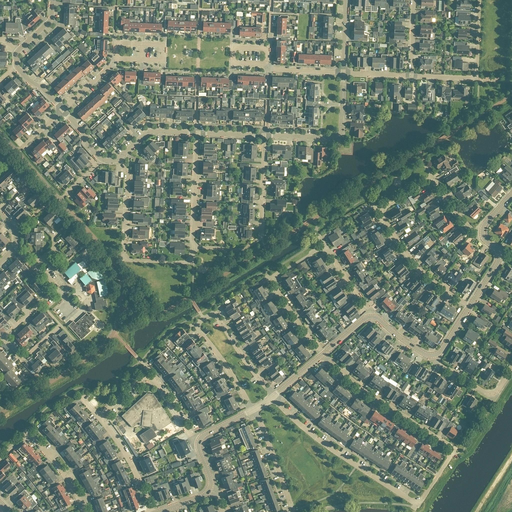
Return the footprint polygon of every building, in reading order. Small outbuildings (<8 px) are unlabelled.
[(361,0),(361,6),(365,7),(365,12),(371,12),(371,8),(371,4),(367,4),(367,0),(361,0)] [(380,6),(380,0),(374,0),(374,4),(371,4),(371,8),(371,12),(377,12),(377,6),(380,6)] [(385,0),(380,0),(380,6),(380,9),(385,9),(385,13),(388,13),(389,4),(386,3),(385,0)] [(395,7),(399,7),(399,0),(392,0),(393,4),(390,4),(390,10),(395,10),(395,7)] [(399,0),(399,7),(399,12),(408,12),(408,1),(405,1),(405,0),(399,0)] [(470,8),(470,6),(471,6),(471,4),(470,3),(470,1),(460,1),(460,5),(457,5),(456,11),(469,11),(469,8),(470,8)] [(74,14),(77,14),(77,5),(66,5),(66,8),(64,8),(64,14),(74,14)] [(99,17),(108,17),(108,11),(101,11),(101,8),(95,8),(95,14),(99,14),(99,17)] [(31,14),(29,12),(27,14),(35,23),(40,18),(38,16),(40,14),(36,9),(33,11),(34,12),(31,14)] [(431,18),(435,18),(435,12),(425,12),(425,15),(421,15),(420,22),(427,22),(427,23),(431,23),(431,18)] [(458,24),(460,24),(470,25),(470,17),(465,16),(465,12),(456,12),(456,18),(458,18),(458,24)] [(30,27),(35,23),(27,14),(25,16),(27,18),(24,21),(23,20),(21,22),(23,30),(23,31),(29,26),(30,27)] [(277,18),(277,24),(286,24),(286,19),(288,19),(288,16),(280,16),(280,18),(277,18)] [(168,31),(173,31),(174,18),(171,18),(171,17),(165,17),(165,22),(165,24),(168,24),(168,31)] [(11,33),(12,23),(8,23),(9,19),(3,18),(3,24),(6,24),(5,33),(11,33)] [(123,32),(129,32),(129,23),(129,20),(124,20),(124,18),(121,18),(121,29),(123,29),(123,32)] [(15,24),(12,23),(11,33),(17,33),(18,32),(23,30),(21,22),(20,19),(15,19),(15,24)] [(75,20),(73,19),(64,19),(64,20),(63,20),(63,24),(64,24),(64,25),(72,25),(72,28),(75,28),(75,25),(76,25),(76,20),(75,20)] [(198,19),(190,19),(190,31),(195,32),(196,26),(198,26),(198,19)] [(156,21),(156,33),(161,33),(161,29),(164,29),(165,24),(165,22),(161,21),(161,24),(158,24),(158,21),(156,21)] [(233,27),(234,21),(225,21),(225,23),(225,33),(230,33),(230,27),(233,27)] [(354,31),(363,32),(367,32),(368,26),(364,26),(364,23),(354,22),(354,31)] [(394,29),(394,33),(404,33),(404,27),(401,27),(401,22),(390,22),(390,29),(394,29)] [(421,29),(420,29),(420,37),(430,38),(430,34),(431,34),(432,34),(432,26),(421,26),(421,29)] [(108,28),(97,27),(96,27),(96,37),(103,37),(103,33),(107,33),(108,28)] [(59,33),(68,42),(74,36),(71,32),(69,34),(64,29),(59,33)] [(277,35),(280,35),(279,38),(284,38),(291,38),(293,39),(293,37),(290,37),(290,35),(286,35),(286,30),(277,29),(277,35)] [(455,39),(458,39),(466,40),(466,36),(469,36),(469,31),(458,30),(458,34),(455,33),(454,35),(454,38),(455,39)] [(363,32),(354,31),(354,41),(367,41),(367,36),(363,36),(363,32)] [(55,36),(62,43),(64,41),(68,45),(70,44),(68,42),(59,33),(55,36)] [(396,40),(404,40),(404,33),(394,33),(394,36),(389,36),(389,43),(396,44),(396,40)] [(55,36),(51,40),(57,46),(55,48),(58,52),(59,53),(62,51),(60,49),(64,46),(62,43),(55,36)] [(277,41),(276,46),(285,47),(285,44),(286,44),(286,41),(291,41),(291,38),(284,38),(284,41),(280,41),(277,41)] [(107,51),(107,40),(94,40),(94,45),(96,45),(95,50),(93,51),(94,53),(89,57),(98,67),(105,61),(104,60),(106,59),(105,58),(107,56),(106,56),(106,53),(106,51),(107,51)] [(430,45),(434,45),(434,41),(428,41),(428,44),(420,44),(419,51),(424,51),(424,52),(429,52),(430,45)] [(454,46),(457,46),(456,54),(468,55),(469,47),(460,46),(460,43),(454,43),(454,46)] [(58,52),(55,48),(53,50),(47,44),(43,48),(49,54),(52,57),(58,52)] [(84,54),(87,51),(81,44),(77,47),(84,54)] [(45,58),(49,54),(43,48),(39,51),(45,58)] [(68,50),(62,55),(64,58),(70,53),(68,50)] [(44,62),(43,60),(45,58),(39,51),(35,55),(41,61),(43,64),(44,63),(44,62)] [(378,69),(378,59),(375,58),(375,55),(372,55),(372,53),(369,53),(369,56),(369,61),(372,61),(372,67),(375,67),(375,68),(378,69)] [(360,54),(360,58),(360,67),(365,67),(366,60),(369,61),(369,56),(363,55),(363,54),(360,54)] [(396,68),(396,58),(392,58),(392,55),(387,54),(387,55),(387,61),(390,61),(390,68),(396,68)] [(31,59),(37,65),(39,67),(43,64),(41,61),(35,55),(31,59)] [(381,59),(378,59),(378,69),(381,69),(381,68),(383,68),(384,61),(387,61),(387,55),(381,55),(381,59)] [(436,62),(436,57),(430,57),(430,60),(420,60),(420,62),(419,62),(419,66),(420,67),(420,69),(431,69),(431,62),(436,62)] [(468,71),(468,63),(462,63),(462,61),(461,61),(461,57),(453,57),(453,60),(455,61),(454,68),(461,69),(461,71),(468,71)] [(31,59),(27,62),(33,69),(31,70),(34,72),(39,67),(37,65),(31,59)] [(89,72),(90,73),(92,71),(91,70),(94,68),(87,61),(79,68),(78,67),(54,89),(60,96),(64,92),(65,93),(67,92),(66,90),(72,85),(73,86),(75,84),(74,83),(80,77),(81,79),(83,77),(82,76),(84,74),(85,75),(89,72)] [(120,73),(120,72),(118,73),(117,72),(116,74),(115,73),(108,79),(115,87),(120,82),(124,85),(126,83),(130,84),(130,83),(135,83),(136,72),(125,72),(123,72),(123,73),(120,73)] [(149,86),(149,73),(144,73),(143,75),(140,75),(140,84),(146,84),(146,85),(149,86)] [(160,82),(160,85),(163,85),(163,83),(163,77),(160,77),(160,73),(155,73),(154,82),(160,82)] [(171,89),(171,86),(171,77),(166,76),(166,83),(163,83),(163,85),(163,89),(171,89)] [(243,85),(243,76),(237,76),(237,82),(233,82),(232,90),(237,90),(237,89),(242,89),(243,85)] [(206,87),(207,78),(201,78),(201,86),(199,85),(199,90),(203,91),(203,87),(206,87)] [(294,85),(294,78),(288,78),(288,87),(291,87),(291,91),(297,91),(297,85),(294,85)] [(231,90),(232,86),(228,86),(228,79),(223,79),(222,90),(231,90)] [(20,81),(16,84),(12,80),(8,84),(14,90),(22,84),(20,81)] [(106,97),(114,90),(108,83),(104,87),(103,86),(101,87),(102,88),(100,91),(101,92),(97,96),(96,94),(95,96),(96,97),(89,103),(88,102),(87,103),(88,104),(81,110),(80,109),(79,111),(80,112),(77,114),(83,121),(108,99),(106,97)] [(366,90),(366,83),(358,83),(358,87),(352,86),(352,93),(361,93),(361,90),(366,90)] [(14,90),(8,84),(4,87),(8,92),(5,95),(7,97),(14,90)] [(382,84),(375,84),(375,90),(371,90),(371,97),(375,97),(375,95),(378,95),(378,93),(382,94),(382,84)] [(397,85),(397,84),(389,84),(388,95),(393,96),(392,103),(400,103),(401,86),(397,85)] [(426,89),(422,88),(422,90),(421,90),(421,96),(422,96),(422,101),(434,102),(434,94),(430,94),(430,86),(426,85),(426,89)] [(445,97),(451,97),(451,89),(445,89),(445,86),(438,86),(438,98),(445,98),(445,97)] [(467,99),(467,87),(460,87),(460,91),(453,91),(453,98),(467,99)] [(0,103),(1,105),(4,102),(6,104),(10,100),(7,97),(5,95),(3,97),(0,93),(0,103)] [(126,93),(122,96),(129,103),(132,100),(126,93)] [(306,104),(311,104),(312,104),(312,102),(318,102),(318,96),(309,96),(305,95),(305,99),(306,99),(306,101),(306,104)] [(28,99),(26,96),(20,102),(22,105),(28,99)] [(37,101),(39,103),(45,110),(49,106),(41,97),(37,101)] [(140,104),(133,110),(141,119),(145,115),(141,110),(142,109),(141,108),(144,107),(142,101),(139,102),(140,104)] [(35,107),(41,113),(45,110),(39,103),(35,107)] [(305,104),(305,110),(309,110),(309,114),(319,114),(319,111),(318,111),(318,108),(311,108),(311,104),(306,104),(305,104)] [(147,111),(150,111),(150,117),(155,118),(155,109),(156,109),(156,106),(156,105),(152,105),(150,107),(148,107),(147,111)] [(41,113),(35,107),(33,109),(31,106),(26,110),(30,113),(32,111),(37,117),(41,113)] [(351,115),(356,115),(356,120),(362,120),(363,115),(363,106),(351,106),(351,115)] [(227,116),(230,116),(230,110),(230,109),(222,108),(222,111),(221,120),(227,120),(227,116)] [(133,110),(132,109),(130,109),(130,112),(128,112),(127,112),(137,123),(141,119),(133,110)] [(233,121),(238,121),(239,112),(233,112),(233,110),(230,110),(230,116),(233,116),(233,121)] [(264,110),(255,110),(255,121),(261,122),(261,119),(264,119),(264,110)] [(127,121),(127,120),(133,126),(137,123),(127,112),(129,113),(126,116),(127,117),(125,119),(127,121)] [(26,113),(22,117),(29,125),(29,124),(33,120),(26,113)] [(287,113),(287,116),(287,125),(292,125),(292,120),(295,120),(296,114),(293,114),(293,113),(287,113)] [(22,117),(18,121),(27,131),(31,127),(29,124),(29,125),(22,117)] [(117,129),(123,135),(127,132),(122,125),(124,124),(119,119),(115,123),(117,125),(115,127),(116,127),(117,129)] [(18,121),(14,125),(16,127),(23,134),(27,131),(18,121)] [(362,127),(363,124),(355,124),(355,123),(350,123),(350,129),(354,129),(354,132),(355,132),(355,137),(362,137),(362,133),(362,130),(364,129),(364,127),(362,127)] [(62,128),(68,134),(72,131),(66,124),(62,128)] [(16,127),(12,131),(18,138),(23,134),(16,127)] [(113,133),(119,139),(123,135),(117,129),(116,127),(115,128),(115,130),(115,131),(113,133)] [(58,132),(64,138),(68,134),(62,128),(58,132)] [(62,140),(64,138),(58,132),(54,135),(61,143),(62,143),(64,142),(62,140)] [(119,139),(113,133),(109,136),(115,143),(119,139)] [(108,138),(105,140),(111,146),(115,143),(109,136),(107,134),(106,136),(108,138)] [(111,146),(105,140),(103,137),(102,139),(102,140),(100,142),(107,150),(111,146)] [(49,148),(51,150),(53,152),(57,149),(61,154),(64,151),(58,145),(56,147),(49,140),(45,143),(49,148)] [(45,143),(43,141),(39,145),(45,151),(47,149),(49,152),(51,150),(49,148),(45,143)] [(147,146),(154,153),(160,147),(164,147),(164,142),(160,142),(160,143),(156,143),(155,144),(153,141),(147,146)] [(178,150),(188,150),(188,148),(189,148),(189,142),(182,142),(182,144),(176,143),(176,147),(178,147),(178,150)] [(61,143),(58,145),(64,151),(66,149),(62,143),(61,143)] [(35,148),(41,155),(45,151),(39,145),(35,148)] [(147,146),(142,151),(144,152),(147,156),(144,159),(151,162),(155,159),(153,157),(155,155),(154,153),(147,146)] [(284,154),(284,159),(291,159),(291,151),(285,151),(285,147),(272,146),(272,154),(284,154)] [(299,147),(299,159),(302,159),(309,160),(308,162),(308,163),(312,163),(312,154),(309,154),(309,149),(309,148),(299,147)] [(34,159),(38,163),(44,158),(41,155),(35,148),(31,152),(36,158),(34,159)] [(78,158),(85,165),(89,161),(84,156),(86,153),(81,148),(78,150),(79,150),(77,152),(77,153),(75,155),(77,157),(78,158)] [(314,153),(313,166),(321,166),(321,160),(325,160),(326,148),(318,148),(317,153),(314,153)] [(188,150),(178,150),(178,153),(175,153),(174,158),(180,158),(181,155),(188,156),(188,150)] [(214,151),(204,150),(204,156),(210,157),(210,160),(216,160),(217,154),(214,154),(214,151)] [(243,155),(242,157),(241,161),(249,162),(249,158),(256,159),(256,152),(246,152),(246,155),(243,155)] [(444,156),(433,162),(438,169),(441,167),(445,172),(451,169),(447,163),(448,163),(448,162),(449,161),(449,160),(448,160),(448,159),(446,158),(445,159),(444,156)] [(80,169),(81,170),(85,166),(85,165),(78,158),(77,157),(75,159),(73,157),(68,162),(77,171),(80,169)] [(177,170),(187,170),(187,164),(179,163),(179,160),(173,159),(172,163),(177,163),(177,170)] [(144,170),(145,165),(147,165),(148,162),(142,160),(141,163),(141,165),(135,164),(135,165),(134,165),(134,169),(135,169),(135,170),(144,170)] [(203,169),(212,170),(213,166),(217,166),(218,161),(210,160),(210,163),(203,163),(203,169)] [(245,174),(255,174),(256,168),(247,168),(247,165),(240,164),(240,168),(242,168),(242,170),(245,171),(245,174)] [(276,176),(278,176),(278,178),(278,179),(279,180),(282,180),(283,179),(283,178),(283,177),(284,177),(284,168),(287,168),(287,165),(281,164),(280,168),(276,168),(276,167),(272,167),(271,173),(276,173),(276,176)] [(65,173),(63,175),(69,181),(73,177),(68,171),(70,169),(66,165),(64,167),(65,169),(63,170),(65,173)] [(511,170),(507,166),(506,167),(502,170),(498,175),(500,177),(507,183),(511,178),(510,177),(511,173),(511,170)] [(454,173),(458,170),(456,167),(449,171),(451,174),(444,179),(448,186),(459,180),(454,173)] [(9,171),(15,178),(19,174),(14,168),(9,171)] [(187,176),(187,170),(177,170),(173,169),(173,175),(172,175),(172,179),(176,179),(178,180),(178,176),(187,176)] [(212,170),(203,169),(203,176),(210,176),(210,179),(216,179),(217,174),(212,173),(212,170)] [(141,176),(141,179),(146,179),(147,179),(147,170),(144,170),(135,170),(135,176),(141,176)] [(5,175),(11,181),(15,178),(9,171),(5,175)] [(65,185),(69,181),(63,175),(61,172),(57,176),(54,173),(52,175),(56,180),(58,178),(65,185)] [(101,183),(108,183),(108,172),(102,172),(102,176),(99,176),(99,175),(98,175),(94,179),(97,183),(99,183),(99,182),(101,182),(101,183)] [(117,186),(118,186),(119,178),(116,178),(115,177),(115,173),(108,172),(108,183),(112,183),(112,186),(117,186)] [(255,181),(255,174),(245,174),(242,173),(242,183),(249,184),(249,180),(255,181)] [(1,179),(7,185),(11,181),(5,175),(1,179)] [(134,188),(147,188),(147,182),(145,182),(146,179),(141,179),(140,179),(140,182),(135,182),(134,188)] [(176,179),(172,179),(170,179),(169,186),(170,186),(170,189),(181,190),(182,184),(176,183),(176,179)] [(207,185),(207,191),(219,191),(219,188),(220,182),(214,182),(214,185),(207,185)] [(271,182),(271,185),(271,197),(280,197),(280,190),(285,190),(285,182),(271,182)] [(464,183),(457,188),(459,191),(455,194),(460,200),(471,193),(464,183)] [(494,198),(502,189),(496,183),(488,192),(494,198)] [(242,194),(245,194),(255,194),(255,188),(251,188),(251,185),(242,185),(242,194)] [(41,200),(39,198),(42,196),(34,187),(31,190),(35,193),(31,197),(37,204),(41,200)] [(91,199),(95,195),(88,188),(86,190),(84,188),(79,192),(88,202),(91,199)] [(147,188),(134,188),(134,194),(140,194),(140,197),(145,197),(145,194),(147,194),(147,188)] [(170,189),(170,198),(175,198),(176,195),(181,196),(181,190),(170,189)] [(207,191),(207,196),(210,196),(210,201),(215,201),(215,200),(219,200),(219,194),(219,191),(207,191)] [(425,203),(433,198),(429,191),(421,196),(425,203)] [(77,199),(74,201),(77,204),(82,209),(86,205),(89,202),(88,202),(79,192),(79,193),(75,197),(77,199)] [(254,201),(255,194),(245,194),(244,198),(241,198),(241,203),(247,203),(247,200),(254,201)] [(105,204),(108,204),(118,205),(118,199),(116,199),(116,195),(105,195),(105,201),(105,204)] [(33,208),(37,204),(31,197),(26,200),(23,197),(20,200),(21,201),(24,205),(27,202),(33,208)] [(149,198),(141,198),(141,202),(134,201),(133,209),(143,209),(143,207),(147,207),(148,202),(149,198)] [(173,203),(173,209),(185,210),(186,204),(183,204),(183,201),(171,200),(171,203),(173,203)] [(14,208),(17,211),(23,217),(27,214),(22,208),(25,205),(24,205),(21,201),(18,204),(14,208)] [(282,208),(285,208),(286,201),(277,201),(277,205),(270,205),(270,212),(274,212),(274,213),(281,213),(281,209),(282,209),(282,208)] [(476,214),(480,211),(476,206),(477,205),(474,201),(468,206),(470,208),(470,209),(467,212),(468,213),(468,214),(469,215),(470,215),(473,218),(474,219),(475,219),(477,217),(477,215),(476,214)] [(214,210),(216,210),(216,203),(207,203),(206,209),(202,209),(201,215),(211,216),(211,213),(214,210)] [(433,215),(435,218),(439,216),(437,212),(441,210),(437,203),(427,209),(431,216),(433,215)] [(105,208),(105,209),(104,213),(110,213),(110,210),(117,211),(118,205),(108,204),(105,204),(105,208)] [(242,215),(254,216),(254,209),(252,209),(252,205),(241,205),(241,209),(243,209),(242,215)] [(92,207),(87,213),(93,218),(98,212),(92,207)] [(186,213),(185,213),(185,210),(173,209),(172,215),(172,219),(183,220),(183,216),(186,216),(186,213)] [(398,209),(389,215),(393,220),(399,217),(401,220),(407,216),(407,217),(411,214),(409,210),(401,215),(398,209)] [(19,221),(23,217),(17,211),(15,212),(13,210),(11,212),(10,211),(8,214),(12,217),(14,215),(19,221)] [(47,215),(54,222),(58,218),(61,221),(63,219),(59,214),(56,216),(52,211),(47,215)] [(370,219),(370,220),(371,219),(367,213),(361,217),(359,214),(353,217),(357,224),(361,221),(363,224),(362,224),(370,219)] [(108,221),(107,225),(117,225),(117,222),(118,221),(118,219),(117,219),(117,218),(115,218),(115,215),(103,214),(102,221),(108,221)] [(54,222),(47,215),(43,219),(48,224),(45,226),(51,232),(53,230),(49,226),(54,222)] [(136,224),(137,225),(151,226),(151,219),(143,218),(143,215),(133,215),(133,221),(136,222),(136,224)] [(213,225),(213,222),(214,222),(214,216),(211,216),(201,215),(201,222),(207,222),(206,228),(213,228),(214,225),(213,225)] [(252,226),(252,222),(254,222),(254,216),(242,215),(242,221),(239,221),(239,225),(252,226)] [(448,220),(447,221),(443,216),(433,224),(436,229),(439,227),(444,232),(452,226),(452,225),(452,224),(451,222),(450,222),(448,220)] [(398,228),(401,233),(411,226),(411,225),(406,218),(397,223),(399,227),(398,228)] [(374,225),(370,220),(370,219),(362,224),(364,227),(360,230),(361,232),(359,234),(361,237),(365,234),(369,232),(367,229),(374,225)] [(175,231),(185,231),(185,225),(178,225),(178,222),(171,222),(171,227),(175,227),(175,231)] [(495,232),(503,238),(509,230),(500,224),(495,232)] [(31,239),(40,239),(43,239),(43,235),(42,234),(40,234),(41,231),(44,231),(44,227),(37,227),(37,233),(31,233),(31,239)] [(237,227),(237,234),(241,234),(241,237),(241,238),(241,239),(242,240),(243,240),(244,240),(245,240),(246,239),(246,238),(249,238),(251,238),(251,231),(249,231),(248,231),(248,227),(244,227),(237,227)] [(410,231),(412,234),(405,239),(410,246),(419,239),(415,233),(420,230),(417,227),(410,231)] [(133,231),(132,239),(144,239),(144,231),(149,231),(149,228),(140,228),(139,231),(133,231)] [(334,234),(328,237),(331,243),(341,236),(338,231),(340,230),(338,228),(333,231),(334,234)] [(378,231),(376,229),(368,234),(372,242),(374,241),(381,236),(378,231)] [(205,230),(205,233),(201,233),(200,240),(210,240),(210,237),(214,237),(214,230),(205,230)] [(184,238),(185,231),(175,231),(175,235),(171,235),(170,240),(177,240),(177,237),(184,238)] [(455,244),(463,237),(458,231),(452,235),(450,233),(445,237),(448,240),(449,238),(455,244)] [(69,243),(76,237),(72,232),(68,236),(66,234),(61,238),(64,241),(66,241),(67,240),(69,243)] [(347,235),(351,242),(358,239),(355,233),(352,234),(351,233),(347,235)] [(343,239),(341,236),(331,243),(335,248),(341,244),(342,246),(350,242),(347,237),(343,239)] [(381,236),(374,241),(377,246),(376,246),(377,249),(381,247),(379,244),(385,241),(381,236)] [(426,236),(417,244),(419,247),(414,251),(419,256),(426,250),(424,247),(426,245),(425,244),(430,240),(426,236)] [(76,237),(69,243),(71,246),(68,248),(73,253),(79,248),(76,245),(80,241),(79,240),(80,239),(78,237),(77,237),(76,237)] [(5,238),(0,242),(0,245),(1,246),(0,246),(0,248),(2,251),(5,248),(4,246),(9,242),(5,238)] [(40,243),(40,239),(31,239),(30,244),(36,244),(36,247),(41,248),(42,246),(42,244),(41,243),(40,243)] [(147,247),(147,243),(140,242),(140,246),(132,245),(132,253),(142,254),(142,247),(147,247)] [(184,255),(184,247),(184,244),(170,243),(170,250),(175,250),(174,254),(184,255)] [(464,253),(467,256),(474,249),(471,246),(472,246),(469,244),(464,249),(461,247),(456,252),(461,256),(464,253)] [(354,254),(352,250),(349,246),(341,250),(343,253),(339,255),(343,260),(351,255),(354,254)] [(376,254),(379,258),(381,261),(385,258),(393,252),(392,252),(389,248),(383,252),(382,250),(376,254)] [(433,248),(426,255),(428,258),(424,262),(429,267),(437,259),(433,256),(437,252),(433,248)] [(393,252),(385,258),(381,261),(386,267),(391,264),(390,261),(396,257),(393,253),(393,252)] [(473,262),(472,264),(480,269),(483,266),(488,258),(483,254),(480,258),(479,258),(477,257),(473,262)] [(353,258),(351,255),(343,260),(346,266),(354,260),(357,264),(359,263),(356,257),(353,258)] [(313,265),(315,268),(323,263),(320,258),(314,262),(313,259),(307,262),(310,267),(313,265)] [(13,263),(19,270),(21,268),(23,270),(26,268),(24,265),(23,266),(17,259),(13,263)] [(435,271),(434,272),(439,277),(441,275),(443,276),(445,273),(444,272),(446,269),(443,267),(445,265),(446,263),(444,261),(443,262),(440,259),(436,264),(439,267),(435,271)] [(108,308),(106,301),(104,302),(103,297),(98,298),(97,292),(99,293),(100,296),(108,295),(105,280),(102,281),(102,279),(104,278),(102,274),(99,272),(95,270),(91,271),(88,273),(84,269),(87,267),(86,267),(83,261),(77,265),(75,263),(64,273),(70,279),(67,281),(71,286),(79,275),(78,274),(82,271),(85,274),(80,279),(85,285),(84,286),(86,288),(87,292),(91,294),(94,291),(96,303),(94,304),(96,311),(108,308)] [(351,274),(355,278),(363,273),(366,271),(360,262),(355,266),(352,268),(354,272),(351,274)] [(11,275),(15,279),(17,277),(16,276),(18,274),(16,272),(19,270),(13,263),(8,268),(13,273),(11,275)] [(326,268),(323,263),(315,268),(316,271),(314,272),(317,277),(322,274),(320,271),(326,268)] [(398,274),(405,268),(401,264),(397,268),(394,266),(388,272),(390,274),(392,272),(396,276),(398,274)] [(507,280),(511,283),(511,269),(508,267),(503,276),(507,279),(507,280)] [(405,268),(398,274),(400,276),(398,278),(400,280),(398,281),(401,284),(405,280),(403,277),(409,272),(405,268)] [(297,275),(294,270),(286,275),(288,278),(281,282),(284,287),(292,282),(291,279),(297,275)] [(446,280),(445,281),(453,287),(462,275),(456,270),(453,275),(449,272),(443,279),(446,280)] [(15,279),(11,275),(8,277),(3,272),(2,272),(0,273),(0,276),(8,285),(7,284),(9,282),(11,281),(12,282),(15,279)] [(324,284),(332,278),(331,276),(331,275),(330,274),(329,274),(329,273),(324,276),(323,274),(316,278),(318,281),(321,279),(324,284)] [(365,277),(363,273),(355,278),(358,283),(361,281),(364,285),(369,282),(371,280),(368,275),(365,277)] [(38,294),(44,289),(42,287),(44,285),(37,276),(32,280),(33,282),(30,285),(38,294)] [(332,278),(324,284),(326,287),(323,289),(326,294),(333,289),(332,286),(336,284),(336,283),(336,282),(335,281),(334,280),(332,278)] [(368,296),(376,289),(373,286),(377,283),(374,279),(367,285),(368,287),(364,291),(368,296)] [(412,290),(413,290),(418,283),(414,279),(410,283),(407,280),(406,281),(401,286),(406,291),(409,288),(412,290)] [(292,282),(284,287),(287,292),(294,287),(296,290),(301,287),(296,280),(292,282)] [(472,290),(476,284),(470,280),(467,284),(464,282),(458,290),(465,295),(469,288),(472,290)] [(418,283),(413,290),(415,292),(411,295),(413,297),(412,298),(415,300),(421,294),(418,292),(423,287),(419,282),(418,283)] [(25,289),(21,293),(29,302),(34,298),(31,295),(33,293),(30,289),(26,284),(23,287),(25,289)] [(254,287),(249,290),(251,293),(254,297),(257,296),(265,291),(262,286),(261,287),(256,290),(254,287)] [(300,293),(291,299),(295,304),(303,299),(305,298),(303,295),(307,292),(303,287),(298,290),(300,293)] [(339,288),(335,291),(333,289),(327,293),(329,296),(331,294),(335,299),(343,293),(339,288)] [(378,292),(376,289),(368,296),(371,300),(376,297),(378,299),(385,293),(382,289),(378,292)] [(498,293),(494,290),(490,296),(499,302),(501,298),(505,300),(508,295),(500,290),(498,293)] [(261,301),(259,302),(258,301),(268,295),(265,291),(257,296),(258,298),(255,301),(258,306),(262,303),(261,301)] [(429,303),(428,303),(433,296),(429,292),(424,298),(422,296),(418,301),(422,304),(425,301),(428,304),(429,303)] [(29,302),(21,293),(17,297),(15,294),(12,296),(17,302),(20,299),(25,306),(29,302)] [(347,298),(343,293),(335,299),(337,302),(334,304),(337,309),(344,304),(342,302),(347,298)] [(384,309),(391,302),(388,299),(390,297),(386,293),(382,297),(384,300),(379,304),(384,309)] [(428,303),(429,303),(431,305),(428,309),(433,312),(437,307),(435,305),(439,299),(434,295),(433,296),(428,303)] [(17,302),(12,296),(9,300),(13,304),(9,307),(16,314),(20,311),(14,304),(17,302)] [(303,299),(295,304),(298,309),(305,305),(308,308),(313,304),(311,300),(306,303),(303,299)] [(393,299),(391,302),(384,309),(388,313),(393,308),(395,311),(399,306),(395,303),(393,299)] [(235,300),(231,302),(224,306),(226,309),(225,310),(228,314),(235,309),(233,305),(237,303),(235,300)] [(263,302),(262,303),(258,306),(257,306),(259,309),(260,308),(261,310),(263,313),(274,306),(271,301),(265,305),(263,302)] [(345,310),(347,313),(354,308),(350,303),(346,307),(344,304),(339,308),(343,312),(345,310)] [(437,311),(436,313),(438,315),(439,314),(441,316),(444,317),(450,307),(445,304),(444,305),(440,312),(437,311)] [(12,318),(16,314),(9,307),(5,311),(0,305),(0,309),(4,314),(6,312),(12,318)] [(397,322),(403,314),(399,311),(403,307),(400,305),(399,306),(395,311),(397,313),(393,318),(397,322)] [(498,309),(493,306),(491,309),(484,305),(481,310),(489,316),(492,312),(495,314),(498,309)] [(263,313),(266,318),(264,319),(265,322),(272,318),(271,315),(277,311),(274,306),(263,313)] [(308,313),(303,317),(306,321),(313,316),(316,314),(314,312),(314,311),(311,307),(306,310),(308,313)] [(451,307),(450,307),(444,317),(451,322),(454,318),(452,316),(456,310),(455,310),(456,309),(452,307),(451,307)] [(238,308),(235,309),(228,314),(230,319),(232,318),(233,320),(240,316),(238,314),(240,313),(240,312),(238,308)] [(353,316),(358,312),(354,308),(347,313),(345,315),(349,320),(347,321),(349,324),(355,318),(353,316)] [(42,313),(37,317),(46,326),(53,319),(49,315),(46,317),(42,313)] [(73,322),(69,326),(81,340),(90,331),(88,329),(95,323),(93,321),(95,318),(91,314),(88,316),(87,315),(86,314),(75,324),(73,322)] [(407,318),(403,314),(397,322),(402,326),(405,322),(407,324),(412,318),(414,316),(411,314),(407,318)] [(265,322),(262,324),(263,327),(266,325),(268,327),(271,324),(272,325),(274,323),(276,326),(284,321),(281,316),(279,317),(274,320),(272,318),(265,322)] [(313,316),(306,321),(310,326),(315,322),(317,324),(322,321),(320,318),(317,321),(313,316)] [(35,328),(39,332),(46,326),(37,317),(32,321),(37,326),(35,328)] [(476,328),(480,330),(484,325),(489,328),(492,324),(484,319),(483,321),(476,317),(473,323),(478,326),(476,328)] [(235,326),(238,330),(248,324),(250,322),(247,318),(242,321),(241,318),(235,322),(236,325),(235,326)] [(415,320),(412,318),(407,324),(410,326),(407,330),(412,333),(419,323),(415,320)] [(318,331),(315,333),(316,334),(315,335),(317,337),(319,337),(329,329),(324,324),(326,322),(324,320),(319,324),(315,327),(318,331)] [(278,336),(284,331),(284,330),(284,329),(284,328),(284,327),(287,325),(284,321),(276,326),(272,328),(276,333),(277,335),(278,336)] [(425,324),(423,326),(419,323),(412,333),(416,337),(417,335),(420,337),(422,334),(423,333),(427,327),(427,326),(425,324)] [(248,324),(238,330),(240,335),(250,328),(248,324)] [(22,331),(28,337),(33,333),(35,336),(37,334),(33,329),(31,331),(27,326),(22,331)] [(367,340),(368,338),(375,331),(370,327),(365,332),(363,330),(359,334),(357,337),(361,341),(364,338),(367,340)] [(432,331),(427,327),(423,333),(422,334),(425,335),(422,340),(427,343),(432,335),(430,333),(432,331)] [(243,339),(253,333),(253,332),(251,328),(250,328),(240,335),(243,339)] [(336,334),(334,332),(333,333),(329,328),(329,329),(319,337),(322,342),(329,336),(331,338),(336,334)] [(258,338),(266,335),(264,331),(262,332),(260,329),(255,332),(258,338)] [(479,336),(469,329),(465,335),(465,336),(464,338),(463,338),(471,344),(474,340),(474,341),(475,341),(476,339),(477,339),(479,336)] [(183,343),(181,340),(187,334),(183,330),(180,332),(179,331),(175,335),(176,336),(173,339),(175,341),(174,343),(178,347),(183,343)] [(511,340),(511,338),(511,334),(505,330),(503,334),(504,335),(502,337),(505,339),(503,342),(511,348),(511,346),(511,340)] [(28,337),(22,331),(17,335),(18,336),(15,338),(23,347),(26,344),(24,341),(28,337)] [(285,332),(284,331),(278,336),(276,337),(278,340),(281,338),(284,343),(294,335),(294,333),(292,331),(291,331),(288,333),(287,332),(286,332),(285,332)] [(368,338),(371,341),(367,345),(372,349),(377,344),(374,341),(379,336),(375,331),(368,338)] [(256,337),(253,333),(243,339),(246,343),(247,343),(249,345),(255,341),(253,339),(256,337)] [(435,337),(432,335),(427,343),(432,347),(435,342),(437,344),(442,336),(437,333),(435,337)] [(65,342),(66,343),(64,346),(70,352),(75,348),(70,343),(72,341),(66,334),(61,339),(64,342),(65,342)] [(294,336),(294,335),(284,343),(287,347),(289,350),(294,346),(293,343),(297,340),(297,339),(298,338),(296,335),(294,336)] [(186,340),(183,343),(178,347),(179,348),(185,349),(186,348),(188,351),(195,344),(192,340),(189,342),(188,342),(186,340)] [(495,348),(497,345),(489,340),(487,343),(495,348)] [(55,351),(52,353),(59,360),(63,356),(59,352),(61,349),(53,341),(51,343),(54,347),(53,349),(55,351)] [(374,350),(378,353),(381,355),(382,355),(390,345),(385,341),(381,347),(378,345),(374,350)] [(254,355),(261,349),(263,348),(260,343),(258,345),(256,343),(250,347),(252,349),(251,350),(254,355)] [(195,344),(188,351),(186,352),(188,354),(189,356),(198,349),(195,344)] [(296,352),(298,355),(305,349),(305,348),(302,344),(302,345),(301,344),(296,349),(294,347),(289,351),(292,355),(296,352)] [(347,347),(345,344),(340,350),(342,352),(337,357),(341,362),(342,361),(352,351),(349,349),(347,347)] [(389,354),(394,348),(390,345),(382,355),(384,357),(384,358),(387,361),(391,356),(389,354)] [(157,367),(165,361),(167,359),(163,355),(169,350),(167,348),(153,360),(155,362),(154,363),(154,364),(154,365),(156,367),(157,367)] [(195,358),(194,359),(195,359),(202,353),(198,349),(189,356),(191,358),(193,356),(195,358)] [(257,359),(264,354),(261,349),(254,355),(257,359)] [(305,349),(298,355),(296,357),(302,364),(309,358),(307,355),(309,354),(305,349)] [(503,361),(507,355),(497,349),(493,355),(503,361)] [(346,365),(352,360),(354,362),(359,357),(354,353),(352,351),(342,361),(346,365)] [(42,361),(44,359),(38,352),(36,354),(42,361)] [(203,359),(206,357),(202,352),(202,353),(195,359),(192,361),(197,367),(204,362),(203,360),(203,359)] [(458,355),(454,353),(449,361),(454,364),(457,361),(460,363),(465,355),(460,352),(458,355)] [(55,364),(59,360),(52,353),(50,355),(48,353),(46,355),(46,354),(43,356),(48,361),(50,359),(55,364)] [(399,364),(405,356),(400,353),(396,358),(394,357),(390,362),(392,364),(395,361),(399,364)] [(264,354),(257,359),(260,363),(267,358),(264,354)] [(35,363),(41,370),(45,366),(37,356),(35,358),(37,361),(35,363)] [(269,356),(267,358),(260,363),(263,367),(264,366),(266,369),(272,364),(270,362),(272,360),(269,356)] [(398,366),(403,370),(402,371),(405,373),(410,366),(407,364),(410,360),(405,356),(399,364),(398,366)] [(478,364),(471,359),(472,358),(469,356),(465,362),(468,364),(464,370),(470,374),(475,366),(476,367),(478,364)] [(2,370),(5,374),(6,374),(13,367),(14,367),(11,365),(14,362),(16,360),(15,358),(12,361),(2,370)] [(0,363),(0,367),(2,370),(12,361),(10,359),(8,361),(6,359),(0,363)] [(167,363),(165,361),(157,367),(161,372),(170,364),(173,361),(172,359),(167,363)] [(354,365),(356,367),(353,372),(357,375),(363,368),(365,366),(361,362),(362,361),(359,359),(354,365)] [(200,370),(199,370),(202,375),(206,373),(214,367),(211,362),(210,363),(205,366),(203,364),(198,368),(200,370)] [(484,362),(480,367),(482,368),(486,371),(484,373),(482,377),(488,381),(492,375),(493,376),(495,373),(489,368),(490,366),(484,362)] [(37,373),(41,370),(35,363),(31,367),(30,368),(26,363),(24,365),(30,372),(33,369),(37,373)] [(272,378),(278,372),(275,369),(279,367),(276,363),(267,370),(269,373),(268,374),(270,376),(269,376),(269,377),(270,378),(271,378),(272,378)] [(165,376),(172,370),(174,372),(175,371),(178,368),(175,364),(173,366),(170,364),(161,372),(165,376)] [(417,376),(422,368),(417,365),(413,371),(410,369),(407,374),(411,377),(413,374),(417,376)] [(14,369),(13,367),(6,374),(5,374),(2,376),(6,381),(14,373),(12,371),(14,369)] [(205,380),(206,379),(207,382),(208,382),(214,378),(216,376),(214,374),(217,372),(216,372),(217,371),(214,367),(206,373),(202,375),(205,380)] [(422,367),(422,368),(417,376),(415,379),(423,384),(427,378),(424,377),(428,371),(422,367)] [(170,384),(171,384),(172,384),(181,377),(179,374),(180,373),(179,372),(182,370),(180,368),(175,371),(174,372),(176,374),(168,380),(169,380),(168,382),(170,384)] [(369,375),(373,371),(371,369),(368,372),(363,368),(357,375),(362,379),(367,373),(369,375)] [(317,377),(319,380),(326,373),(321,369),(315,375),(313,373),(308,378),(310,380),(312,379),(314,381),(317,377)] [(278,372),(272,378),(275,382),(276,381),(278,384),(284,379),(278,372)] [(371,375),(368,379),(370,380),(369,380),(371,381),(369,384),(373,387),(380,377),(378,376),(373,372),(371,375)] [(6,381),(10,385),(20,375),(18,373),(16,376),(14,373),(6,381)] [(326,373),(319,380),(316,383),(318,385),(321,381),(323,383),(330,377),(326,373)] [(435,385),(440,378),(441,377),(435,373),(431,380),(429,378),(425,384),(430,387),(433,383),(436,384),(435,385)] [(20,375),(10,385),(14,389),(21,382),(19,379),(22,377),(20,375)] [(175,389),(185,382),(187,380),(186,378),(183,379),(181,377),(172,384),(173,386),(172,387),(174,389),(175,389)] [(214,378),(208,382),(211,388),(215,386),(216,388),(224,383),(224,382),(224,381),(223,379),(221,379),(221,378),(218,380),(216,377),(215,378),(214,378)] [(324,391),(327,393),(330,390),(328,387),(334,381),(330,377),(323,383),(321,386),(325,389),(324,391)] [(381,377),(380,377),(373,387),(378,391),(382,386),(384,388),(387,382),(383,379),(384,379),(381,377)] [(446,381),(440,378),(435,385),(433,390),(441,395),(445,389),(442,387),(446,381)] [(175,389),(175,390),(177,392),(178,393),(181,391),(185,389),(186,391),(189,390),(188,389),(191,388),(188,384),(187,384),(186,385),(185,382),(175,389)] [(387,389),(384,395),(384,397),(387,398),(388,397),(389,398),(396,387),(388,382),(387,382),(384,388),(387,389)] [(216,388),(213,390),(217,396),(220,394),(219,393),(225,389),(227,388),(228,387),(226,384),(225,384),(224,383),(216,388)] [(330,389),(330,390),(327,393),(325,395),(328,397),(329,396),(331,397),(334,393),(337,395),(343,388),(338,384),(333,391),(330,389)] [(462,392),(458,390),(459,388),(454,385),(450,391),(447,389),(444,395),(448,398),(450,395),(453,397),(455,394),(459,396),(462,392)] [(403,392),(403,393),(400,391),(401,390),(396,387),(389,398),(389,399),(392,401),(393,400),(393,401),(397,396),(400,397),(403,392)] [(183,402),(184,402),(185,402),(193,397),(191,395),(195,392),(192,388),(185,392),(187,395),(182,398),(181,399),(183,402)] [(347,392),(343,388),(337,395),(333,399),(335,401),(339,397),(341,399),(347,392)] [(293,402),(302,392),(300,391),(297,394),(295,392),(289,398),(293,402)] [(297,406),(303,399),(301,397),(304,394),(302,392),(293,402),(297,406)] [(351,395),(347,392),(341,399),(339,401),(344,404),(343,405),(346,408),(346,407),(350,402),(348,400),(351,395)] [(409,400),(406,398),(408,396),(403,392),(400,397),(402,399),(399,405),(404,408),(409,400)] [(139,426),(150,427),(149,429),(139,436),(145,444),(157,436),(154,432),(157,430),(158,431),(172,423),(153,394),(151,395),(150,395),(148,395),(147,393),(121,416),(132,428),(139,422),(140,423),(139,426)] [(227,406),(235,402),(235,401),(235,400),(234,397),(233,397),(232,396),(227,399),(225,397),(222,398),(223,401),(224,401),(225,403),(224,404),(223,406),(224,407),(227,406)] [(194,400),(193,397),(185,402),(188,407),(196,402),(200,400),(200,399),(198,397),(194,400)] [(415,407),(418,402),(410,397),(409,400),(404,408),(408,411),(412,405),(415,407)] [(477,400),(472,397),(468,401),(465,400),(462,405),(467,408),(468,406),(472,408),(477,400)] [(301,409),(310,400),(308,398),(305,401),(303,399),(297,406),(301,409)] [(350,402),(346,407),(349,409),(353,412),(355,409),(361,402),(356,398),(352,404),(350,402)] [(200,400),(196,402),(188,407),(191,412),(196,409),(197,411),(204,407),(200,400)] [(305,413),(311,406),(309,404),(312,401),(310,400),(301,409),(305,413)] [(235,402),(227,406),(229,411),(226,413),(227,416),(234,413),(232,410),(238,407),(235,402)] [(361,402),(355,409),(360,413),(365,405),(361,402)] [(418,409),(414,414),(420,418),(425,410),(422,408),(423,405),(419,402),(415,408),(418,409)] [(66,412),(71,417),(80,409),(76,404),(71,409),(69,405),(63,409),(66,412)] [(309,417),(318,407),(316,405),(313,408),(311,406),(305,413),(309,417)] [(365,405),(360,413),(362,414),(361,417),(363,418),(362,420),(364,422),(368,417),(365,415),(370,408),(365,405)] [(208,416),(206,413),(209,412),(206,407),(200,410),(201,413),(194,417),(197,422),(208,416)] [(317,412),(320,409),(318,407),(309,417),(313,420),(319,414),(317,412)] [(420,418),(419,419),(424,422),(424,421),(425,421),(427,418),(428,418),(429,418),(430,417),(431,418),(434,414),(436,411),(433,410),(432,411),(426,407),(425,410),(420,418)] [(71,417),(70,418),(72,420),(72,419),(74,422),(77,419),(85,412),(83,410),(82,411),(80,409),(71,417)] [(373,424),(375,422),(379,414),(375,411),(371,416),(369,415),(366,420),(373,424)] [(87,414),(85,412),(77,419),(79,421),(77,423),(81,428),(85,424),(83,421),(88,417),(86,415),(87,414)] [(384,417),(379,414),(375,422),(378,424),(375,428),(377,430),(384,417)] [(437,414),(437,415),(434,414),(431,418),(434,420),(430,425),(435,428),(440,420),(442,417),(437,414)] [(208,416),(197,422),(199,427),(205,424),(206,427),(212,423),(210,419),(209,419),(208,416)] [(322,427),(330,417),(328,416),(325,419),(323,417),(318,424),(322,427)] [(50,417),(41,425),(44,428),(42,430),(43,431),(42,431),(45,435),(46,434),(53,428),(55,426),(52,422),(53,420),(50,417)] [(327,431),(332,424),(329,422),(332,419),(330,417),(322,427),(327,431)] [(389,420),(384,417),(377,430),(378,431),(379,430),(382,432),(384,428),(389,420)] [(442,417),(440,420),(435,428),(436,428),(436,427),(441,430),(444,426),(447,427),(449,423),(447,421),(448,420),(442,417)] [(394,424),(389,420),(384,428),(389,431),(387,433),(390,435),(393,430),(391,429),(394,424)] [(89,433),(96,427),(92,422),(86,427),(84,425),(80,428),(84,433),(87,430),(89,433)] [(331,434),(339,423),(337,422),(334,425),(332,424),(327,431),(331,434)] [(446,429),(449,431),(446,436),(447,435),(452,439),(451,439),(452,440),(458,430),(458,429),(457,430),(456,430),(456,427),(456,426),(450,422),(449,423),(447,427),(446,429)] [(237,442),(252,436),(248,425),(245,426),(244,423),(241,425),(242,428),(238,429),(242,437),(233,441),(234,443),(237,442)] [(335,437),(340,430),(338,428),(341,425),(339,423),(331,434),(335,437)] [(53,428),(46,434),(50,439),(61,429),(59,427),(55,430),(53,428)] [(96,427),(89,433),(85,436),(86,438),(90,435),(92,437),(99,431),(96,427)] [(340,440),(347,430),(345,428),(343,432),(340,430),(335,437),(340,440)] [(397,440),(398,439),(404,430),(402,429),(401,430),(398,428),(397,430),(394,429),(389,437),(392,438),(393,437),(397,440)] [(50,439),(50,440),(52,442),(53,441),(54,443),(61,436),(59,434),(62,431),(61,429),(50,439)] [(347,430),(340,440),(344,444),(349,436),(347,435),(349,431),(347,430)] [(406,431),(404,430),(398,439),(403,442),(407,434),(405,433),(406,431)] [(92,437),(90,439),(93,442),(92,443),(94,446),(100,441),(98,439),(103,436),(103,435),(100,431),(99,431),(92,437)] [(410,436),(407,434),(403,442),(405,444),(404,446),(404,447),(405,448),(407,445),(407,444),(413,436),(411,434),(410,436)] [(61,436),(54,443),(58,447),(62,443),(64,445),(68,442),(69,441),(63,435),(61,436)] [(225,444),(223,441),(221,436),(210,440),(212,443),(210,444),(212,449),(212,450),(221,446),(225,444)] [(256,446),(252,436),(237,442),(234,443),(235,445),(243,442),(247,450),(256,446)] [(415,437),(413,436),(407,444),(407,445),(412,448),(406,456),(409,458),(412,454),(416,447),(413,446),(417,440),(414,439),(415,437)] [(349,447),(354,450),(361,439),(359,438),(357,441),(354,439),(349,447)] [(354,450),(358,453),(363,445),(361,444),(363,440),(361,439),(354,450)] [(173,443),(177,451),(187,446),(184,441),(179,443),(178,440),(173,443)] [(107,441),(102,444),(100,442),(96,446),(98,450),(99,452),(99,453),(110,446),(107,441)] [(67,448),(62,452),(66,456),(73,450),(75,449),(74,446),(72,444),(70,442),(65,445),(67,448)] [(25,443),(17,451),(22,457),(23,457),(32,448),(30,446),(29,448),(27,445),(25,443)] [(358,453),(363,456),(370,445),(368,444),(366,447),(363,445),(358,453)] [(422,455),(428,445),(426,444),(425,446),(422,444),(419,449),(416,447),(412,454),(415,455),(416,454),(420,457),(422,455)] [(363,456),(367,459),(372,451),(370,450),(372,446),(370,445),(363,456)] [(430,447),(428,445),(422,455),(426,458),(431,450),(429,448),(430,447)] [(105,456),(113,450),(110,446),(99,453),(97,455),(98,457),(104,453),(105,455),(105,456)] [(187,446),(177,451),(178,451),(180,456),(179,457),(181,460),(186,457),(185,454),(190,452),(187,446)] [(222,449),(221,446),(212,450),(212,449),(211,450),(214,456),(221,453),(222,455),(227,453),(225,448),(222,449)] [(32,448),(23,457),(24,458),(25,457),(28,459),(34,453),(32,451),(33,450),(32,448)] [(367,459),(372,462),(379,451),(377,449),(375,453),(372,451),(367,459)] [(73,450),(66,456),(69,461),(80,452),(79,450),(75,453),(73,450)] [(80,452),(69,461),(72,465),(80,460),(82,458),(80,455),(84,452),(83,450),(80,452)] [(106,465),(107,464),(113,461),(111,459),(116,455),(113,450),(105,456),(105,455),(103,457),(105,459),(103,460),(106,465)] [(251,458),(260,455),(258,450),(249,453),(246,454),(246,457),(250,455),(251,458)] [(434,451),(431,450),(426,458),(431,460),(437,451),(435,450),(434,451)] [(379,455),(381,452),(379,451),(372,462),(377,465),(381,457),(379,455)] [(439,453),(437,451),(431,460),(436,463),(440,456),(438,454),(439,453)] [(34,453),(28,459),(31,463),(39,456),(37,454),(36,456),(34,453)] [(144,460),(139,462),(142,468),(153,463),(148,454),(143,457),(144,460)] [(217,467),(226,464),(229,462),(227,457),(229,457),(228,454),(222,456),(223,459),(215,462),(217,467)] [(261,460),(260,455),(251,458),(252,461),(248,462),(249,464),(261,460)] [(384,459),(381,457),(377,465),(381,467),(388,457),(386,455),(384,459)] [(34,466),(28,471),(32,475),(33,473),(36,471),(39,468),(37,465),(41,462),(39,459),(41,458),(39,456),(31,463),(34,466)] [(388,457),(381,467),(386,470),(391,463),(388,461),(390,458),(388,457)] [(80,460),(72,465),(76,470),(83,464),(85,467),(89,463),(88,461),(86,462),(84,460),(82,462),(80,460)] [(263,465),(261,460),(249,464),(250,467),(254,465),(255,468),(263,465)] [(0,479),(5,475),(2,473),(10,466),(6,461),(0,466),(0,479)] [(114,470),(122,466),(120,461),(114,464),(113,461),(107,464),(110,469),(113,468),(114,470)] [(391,474),(396,477),(404,463),(402,462),(400,466),(399,466),(395,463),(393,467),(395,468),(391,474)] [(153,463),(142,468),(145,473),(150,471),(151,474),(157,471),(153,463)] [(406,465),(404,463),(396,477),(400,480),(406,471),(404,469),(404,468),(406,465)] [(228,469),(226,464),(217,467),(219,472),(227,469),(228,472),(234,470),(233,467),(228,469)] [(36,471),(33,473),(34,474),(36,475),(38,474),(40,477),(50,470),(47,465),(42,469),(40,467),(39,468),(36,471)] [(265,470),(263,465),(255,468),(256,471),(252,472),(253,475),(265,470)] [(80,475),(79,475),(82,480),(90,475),(93,474),(92,471),(89,466),(83,470),(84,472),(80,475)] [(117,475),(125,471),(122,466),(114,470),(110,472),(111,475),(115,473),(117,475)] [(406,471),(400,480),(405,483),(413,469),(411,468),(409,472),(408,472),(406,471)] [(415,470),(413,469),(405,483),(409,485),(415,476),(413,475),(413,474),(415,470)] [(40,477),(39,478),(40,480),(44,477),(46,480),(54,474),(50,470),(40,477)] [(267,475),(265,470),(253,475),(254,477),(258,476),(259,478),(267,475)] [(119,481),(128,476),(125,471),(117,475),(111,478),(112,481),(118,478),(119,481)] [(223,484),(232,481),(231,478),(234,477),(232,471),(227,473),(228,476),(221,479),(223,484)] [(18,481),(16,479),(11,474),(5,479),(8,482),(3,487),(7,492),(7,491),(14,485),(18,481)] [(54,474),(46,480),(49,483),(46,485),(48,488),(53,484),(52,482),(57,478),(54,474)] [(201,486),(200,482),(202,481),(202,480),(201,477),(200,477),(198,478),(198,477),(195,478),(193,474),(187,476),(191,486),(194,485),(195,488),(201,486)] [(414,488),(422,475),(420,474),(418,478),(417,478),(415,476),(409,485),(414,488)] [(90,475),(82,480),(85,485),(97,478),(96,476),(92,478),(90,475)] [(424,476),(422,475),(414,488),(418,491),(424,482),(422,481),(422,480),(424,476)] [(128,476),(119,481),(122,485),(130,481),(128,476)] [(97,478),(85,485),(88,490),(98,484),(97,481),(99,480),(97,478)] [(186,478),(183,479),(178,481),(182,493),(190,490),(186,478)] [(258,489),(270,484),(268,479),(260,482),(261,485),(257,487),(258,489)] [(173,496),(182,493),(178,481),(169,485),(173,496)] [(233,483),(232,481),(223,484),(225,489),(236,485),(237,488),(238,488),(242,486),(241,483),(238,484),(237,484),(237,483),(235,482),(234,483),(233,483)] [(167,483),(159,486),(164,500),(170,497),(167,491),(170,490),(167,483)] [(14,485),(7,491),(11,496),(17,491),(19,493),(24,488),(20,484),(16,487),(14,485)] [(98,484),(88,490),(90,495),(92,494),(93,497),(97,495),(104,491),(105,492),(105,491),(103,488),(101,489),(98,484)] [(158,484),(152,486),(154,492),(155,491),(158,502),(164,500),(159,486),(158,484)] [(272,490),(270,484),(258,489),(259,491),(263,490),(264,493),(272,490)] [(59,485),(52,489),(54,494),(64,488),(62,486),(61,487),(59,485)] [(122,488),(119,490),(122,497),(125,496),(135,492),(134,490),(132,490),(131,487),(128,489),(127,486),(122,488)] [(54,494),(52,495),(53,497),(55,495),(57,498),(65,494),(63,491),(65,491),(64,488),(54,494)] [(229,501),(238,498),(241,497),(238,488),(237,488),(232,490),(233,493),(227,495),(229,501)] [(99,499),(93,501),(95,506),(104,503),(103,500),(105,499),(105,497),(111,494),(109,489),(105,491),(105,492),(104,491),(97,495),(99,499)] [(19,506),(20,506),(31,496),(28,495),(24,490),(19,495),(22,498),(17,502),(17,503),(17,504),(19,506)] [(274,495),(272,490),(264,493),(265,495),(261,497),(262,499),(274,495)] [(127,500),(135,498),(134,495),(136,494),(135,492),(125,496),(127,500)] [(59,501),(56,502),(58,504),(69,498),(68,496),(66,497),(65,494),(57,498),(59,501)] [(276,500),(274,495),(262,499),(263,501),(266,500),(267,503),(276,500)] [(32,497),(31,496),(20,506),(21,507),(20,508),(23,510),(24,510),(24,511),(29,506),(32,509),(37,504),(33,499),(32,497)] [(69,498),(58,504),(60,509),(61,511),(67,509),(65,506),(70,504),(69,501),(70,500),(69,498)] [(129,506),(139,502),(138,500),(136,500),(135,498),(127,500),(128,504),(127,505),(127,506),(129,506)] [(238,507),(239,507),(244,505),(243,502),(240,503),(238,498),(229,501),(231,506),(237,504),(238,507)] [(278,505),(276,500),(267,503),(268,505),(265,507),(265,509),(278,505)] [(104,503),(95,506),(97,511),(106,508),(105,505),(111,503),(110,501),(104,503)] [(139,502),(129,506),(131,511),(139,508),(138,505),(139,504),(139,502)]
